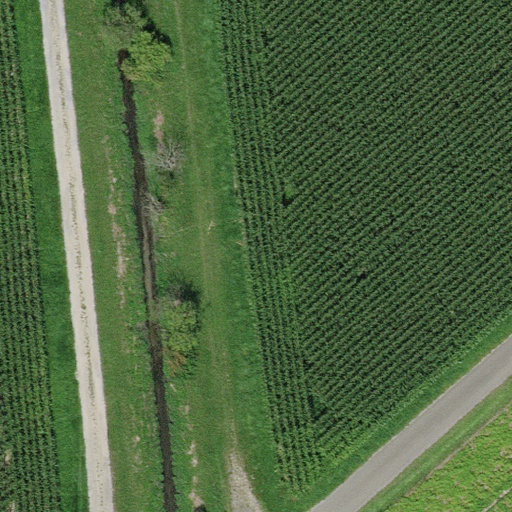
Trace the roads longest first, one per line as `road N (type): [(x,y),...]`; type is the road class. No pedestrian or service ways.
road 1 (track): [(55,0),(101,511)]
road 2 (unclassified): [(336,511),(511,357)]
